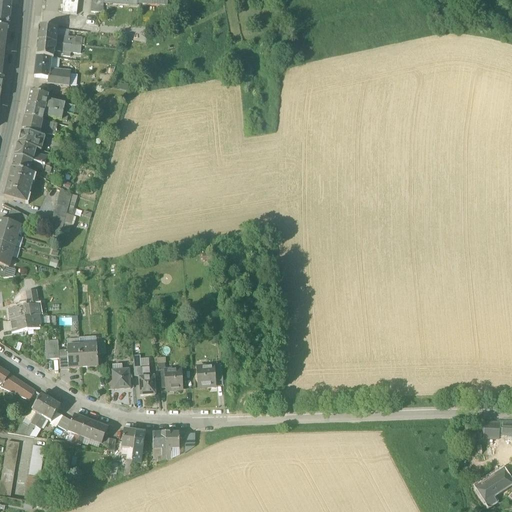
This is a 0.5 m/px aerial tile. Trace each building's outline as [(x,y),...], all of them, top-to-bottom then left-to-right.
[(63,16),(77,17),(78,0),(64,0),(64,2),(63,4),(63,8),(63,10),(63,12),(63,16)] [(91,0),(91,15),(103,16),(104,6),(103,0),(91,0)] [(167,0),(103,0),(104,6),(112,6),(112,2),(128,3),(127,7),(137,8),(137,6),(146,7),(146,3),(160,4),(160,8),(167,8),(167,0)] [(0,15),(3,16),(3,13),(10,14),(12,3),(0,2),(0,15)] [(0,29),(9,30),(10,14),(3,13),(3,16),(0,15),(0,29)] [(9,31),(9,30),(0,29),(0,45),(5,47),(7,30),(9,31)] [(40,30),(38,45),(55,46),(56,40),(56,32),(40,30)] [(69,33),(56,32),(56,40),(67,41),(69,41),(69,33)] [(69,41),(67,41),(66,48),(70,48),(80,49),(81,42),(74,41),(73,42),(69,41)] [(284,45),(285,56),(296,54),(294,43),(284,45)] [(38,45),(37,53),(54,55),(54,54),(55,46),(38,45)] [(69,55),(70,48),(66,48),(55,46),(54,54),(69,55)] [(70,48),(69,55),(81,57),(82,50),(80,49),(70,48)] [(37,53),(37,59),(52,60),(54,61),(54,55),(37,53)] [(34,79),(49,81),(50,75),(52,60),(37,59),(34,79)] [(52,60),(50,75),(58,76),(58,72),(60,61),(54,61),(52,60)] [(71,77),(58,76),(50,75),(49,81),(48,88),(69,90),(69,89),(71,77)] [(78,78),(71,77),(69,89),(76,90),(78,78)] [(99,84),(107,85),(109,78),(100,77),(99,84)] [(28,108),(46,112),(48,103),(49,98),(31,94),(28,108)] [(65,107),(48,103),(46,112),(63,116),(65,107)] [(65,107),(63,116),(68,117),(74,118),(76,109),(65,107)] [(28,108),(25,120),(43,124),(44,119),(46,112),(28,108)] [(246,110),(248,126),(259,125),(256,109),(246,110)] [(63,116),(46,112),(44,119),(62,123),(63,116)] [(42,128),(43,124),(25,120),(22,132),(40,136),(40,135),(42,128)] [(48,137),(55,138),(57,127),(51,125),(50,130),(48,137)] [(50,130),(42,128),(40,135),(40,136),(48,138),(48,137),(50,130)] [(22,134),(18,147),(36,152),(41,153),(44,143),(45,144),(46,140),(22,134)] [(47,140),(46,147),(57,149),(59,143),(47,140)] [(18,147),(15,159),(31,164),(44,167),(49,169),(50,162),(37,158),(35,159),(34,159),(36,152),(18,147)] [(15,159),(12,170),(28,175),(30,169),(31,164),(15,159)] [(44,167),(31,164),(30,169),(42,173),(44,167)] [(33,176),(28,175),(12,170),(4,199),(26,204),(28,197),(29,197),(33,184),(31,184),(33,176)] [(61,191),(55,212),(67,215),(69,207),(72,197),(61,191)] [(69,207),(74,209),(77,198),(72,197),(69,207)] [(11,210),(9,218),(26,223),(27,218),(11,210)] [(64,226),(67,215),(55,212),(50,230),(61,235),(64,226)] [(83,218),(90,220),(92,214),(84,212),(83,218)] [(72,217),(67,215),(64,226),(71,228),(74,217),(72,217)] [(24,229),(26,223),(9,218),(8,223),(21,227),(20,228),(24,229)] [(0,221),(0,232),(18,238),(20,228),(21,227),(8,223),(0,221)] [(69,237),(71,228),(64,226),(61,235),(69,237)] [(0,243),(15,248),(18,238),(0,232),(0,243)] [(23,239),(18,238),(15,248),(20,250),(23,239)] [(0,255),(12,259),(15,248),(0,243),(0,255)] [(20,250),(15,248),(12,259),(18,260),(20,250)] [(8,269),(12,259),(0,255),(0,266),(7,269),(8,269)] [(59,262),(51,260),(49,267),(57,269),(59,262)] [(16,271),(8,269),(7,269),(6,274),(4,280),(14,278),(16,271)] [(27,293),(29,307),(36,306),(39,306),(36,292),(27,293)] [(9,310),(10,321),(25,319),(38,317),(36,306),(29,307),(9,310)] [(38,317),(25,319),(27,332),(40,329),(39,324),(38,317)] [(12,334),(27,332),(25,319),(10,321),(12,334)] [(80,341),(80,347),(97,346),(96,344),(96,338),(79,339),(80,341)] [(58,352),(58,342),(45,343),(46,361),(59,360),(58,352)] [(97,346),(98,356),(106,355),(105,343),(96,344),(97,346)] [(97,346),(80,347),(81,369),(98,368),(98,356),(97,346)] [(69,370),(81,369),(80,347),(67,348),(67,349),(68,349),(68,352),(69,370)] [(59,360),(59,370),(69,370),(68,352),(58,352),(59,360)] [(149,360),(140,360),(141,369),(149,368),(149,360)] [(112,372),(114,392),(131,390),(129,371),(123,372),(122,366),(114,367),(113,367),(113,372),(112,372)] [(139,377),(139,379),(150,379),(149,368),(141,369),(139,369),(139,377)] [(197,378),(198,389),(216,388),(216,383),(214,369),(214,368),(207,368),(207,370),(198,370),(199,378),(197,378)] [(214,369),(216,383),(223,383),(222,368),(214,369)] [(9,376),(2,371),(1,372),(0,373),(0,382),(2,383),(0,388),(1,389),(9,376)] [(165,390),(166,392),(183,391),(182,380),(180,380),(180,373),(172,373),(172,372),(165,372),(164,372),(165,378),(165,390)] [(29,402),(35,393),(9,376),(1,389),(29,402)] [(154,378),(150,379),(139,379),(140,397),(155,396),(154,378)] [(30,425),(35,428),(51,402),(42,396),(31,412),(32,412),(36,414),(30,425)] [(60,408),(51,402),(35,428),(40,431),(47,421),(51,423),(57,414),(60,408)] [(25,420),(22,424),(28,427),(30,425),(36,414),(32,412),(25,420)] [(55,428),(56,426),(62,417),(57,414),(51,423),(50,425),(55,428)] [(75,446),(76,446),(80,438),(86,420),(75,416),(72,423),(68,433),(70,434),(76,436),(72,445),(72,446),(75,446)] [(72,423),(62,417),(56,426),(68,433),(72,423)] [(89,441),(90,440),(96,424),(86,420),(80,438),(83,439),(89,441)] [(20,437),(29,438),(35,428),(30,425),(28,427),(22,424),(15,436),(20,437)] [(108,429),(96,424),(90,440),(100,444),(102,445),(105,438),(108,429)] [(511,425),(484,424),(483,438),(499,439),(500,437),(511,437),(511,425)] [(29,438),(35,439),(40,431),(35,428),(29,438)] [(127,460),(132,461),(136,433),(124,431),(121,449),(122,449),(121,455),(127,456),(127,460)] [(145,434),(136,433),(132,461),(141,462),(145,434)] [(76,436),(70,434),(66,442),(72,445),(76,436)] [(161,457),(166,457),(166,434),(153,434),(153,451),(161,450),(161,457)] [(179,434),(166,434),(166,457),(171,457),(171,450),(179,450),(179,434)] [(185,436),(185,454),(195,448),(194,435),(185,436)] [(83,439),(81,445),(87,447),(88,445),(98,449),(100,444),(90,440),(89,441),(83,439)] [(108,452),(114,453),(116,441),(110,440),(108,448),(108,452)] [(161,450),(153,451),(153,461),(159,461),(159,460),(161,459),(161,457),(161,450)] [(171,457),(172,460),(180,457),(179,450),(171,450),(171,457)] [(110,476),(116,477),(119,466),(112,465),(110,476)] [(493,497),(511,485),(507,479),(504,474),(478,491),(488,507),(496,502),(493,497)] [(0,498),(10,500),(11,495),(0,492),(0,498)]
